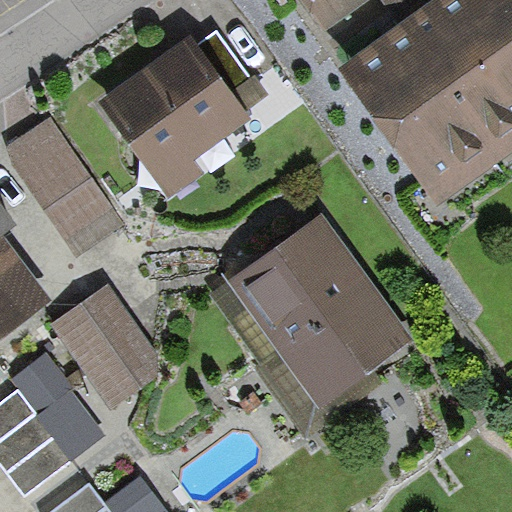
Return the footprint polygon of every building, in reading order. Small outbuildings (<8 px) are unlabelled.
[(305,0),(324,29),(367,0),(305,0)] [(511,0),(431,0),(351,54),(450,203),(511,162),(511,0)] [(221,26),(123,85),(191,198),(289,139),(221,26)] [(125,221),(52,118),(5,150),(78,254),(125,221)] [(431,358),(331,209),(243,268),(343,416),(431,358)] [(0,333),(50,293),(0,233),(0,333)] [(163,362),(107,290),(53,331),(108,404),(163,362)] [(104,433),(44,358),(16,381),(77,455),(104,433)] [(168,511),(151,484),(112,508),(99,488),(61,511),(168,511)]
